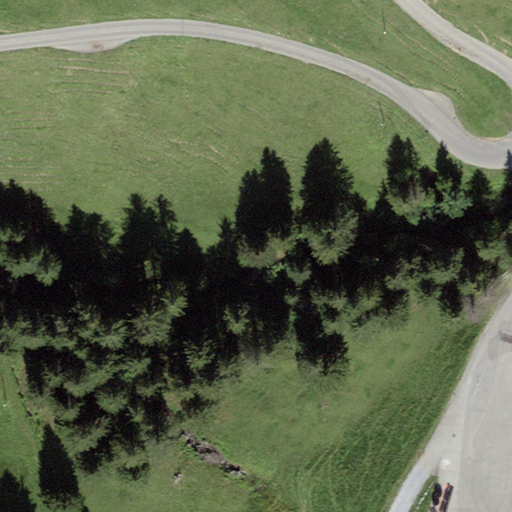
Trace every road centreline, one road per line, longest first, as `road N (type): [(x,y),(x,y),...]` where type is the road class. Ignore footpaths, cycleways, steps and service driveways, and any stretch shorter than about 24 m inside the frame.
road 1 (unclassified): [(511,156),(469,150),(361,72),(214,31),(153,27),(0,43)]
road 2 (unclassified): [(407,0),(511,72)]
